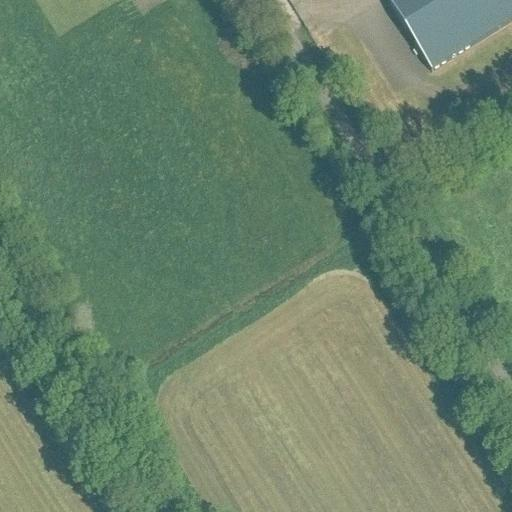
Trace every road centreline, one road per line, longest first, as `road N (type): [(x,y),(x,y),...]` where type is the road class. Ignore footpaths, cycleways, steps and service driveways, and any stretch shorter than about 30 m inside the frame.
road 1 (unclassified): [(511,398),(261,0)]
road 2 (track): [(391,206),(511,133)]
